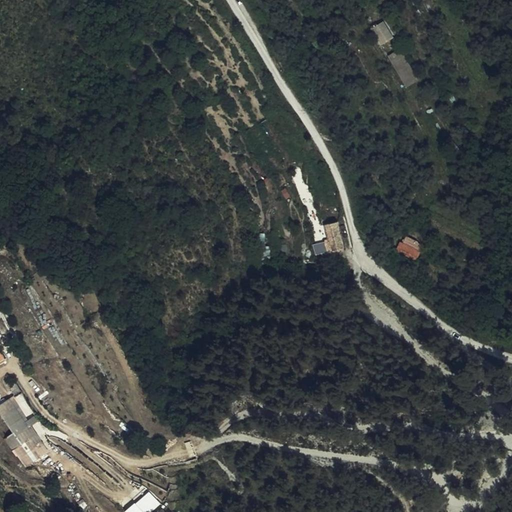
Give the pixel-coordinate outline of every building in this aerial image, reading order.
[(372,28),(382,45),(397,37),(386,19),(372,28)] [(370,29),(366,32),(373,44),(378,41),(370,29)] [(405,85),(413,79),(396,52),(387,58),(405,85)] [(321,223),(327,236),(337,232),(334,226),(335,225),(333,218),(321,223)] [(406,239),(422,251),(432,242),(429,233),(419,226),(406,239)] [(347,257),(339,236),(337,232),(327,236),(338,259),(347,257)] [(422,251),(406,239),(403,238),(397,245),(417,259),(422,251)] [(25,389),(17,378),(10,383),(19,395),(25,389)] [(22,407),(15,397),(2,407),(8,416),(20,431),(17,434),(30,453),(40,445),(38,444),(46,437),(36,422),(34,424),(22,407)] [(34,424),(36,422),(43,417),(40,413),(33,418),(24,405),(22,407),(34,424)]
